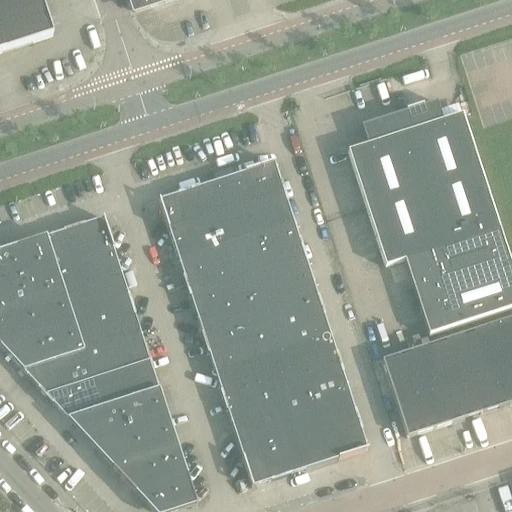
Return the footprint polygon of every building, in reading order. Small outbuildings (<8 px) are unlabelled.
[(46,3),(44,0),(0,0),(0,56),(53,40),(42,4),(46,3)] [(131,0),(136,13),(134,14),(135,15),(181,0),(131,0)] [(511,312),(511,272),(499,234),(462,119),(443,125),(437,106),(361,130),(367,149),(348,156),(385,271),(404,264),(429,340),(511,312)] [(367,453),(320,309),(274,167),(275,167),(274,166),(245,175),(245,176),(159,204),(159,203),(158,204),(168,233),(243,461),(242,462),(251,491),(253,491),(252,490),(338,462),(338,463),(368,453),(368,452),(367,453)] [(186,480),(149,366),(112,251),(113,251),(103,221),(102,222),(102,223),(46,241),(46,240),(16,250),(17,250),(0,255),(0,351),(113,472),(112,473),(124,486),(135,497),(135,496),(149,511),(185,511),(195,509),(196,510),(197,509),(187,480),(186,480)] [(407,441),(511,407),(511,323),(382,365),(407,441)]
